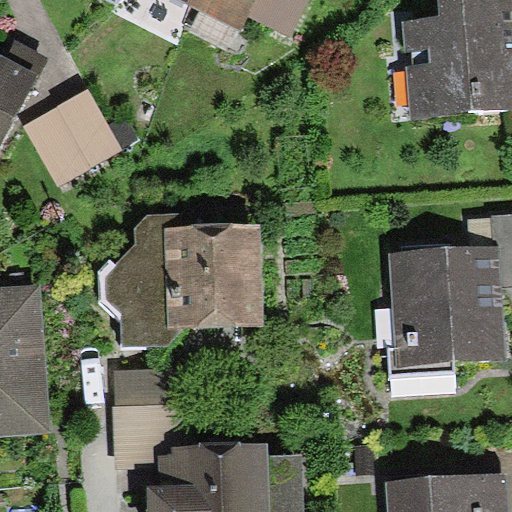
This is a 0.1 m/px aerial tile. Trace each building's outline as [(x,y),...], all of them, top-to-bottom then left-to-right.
[(315,0),(163,0),(290,57),(315,0)] [(511,3),(402,10),(409,129),(511,122),(511,3)] [(69,81),(0,51),(0,174),(24,185),(69,81)] [(291,250),(147,251),(148,359),(292,358),(291,250)] [(511,257),(407,266),(416,378),(511,370),(511,257)] [(58,296),(0,298),(0,448),(63,446),(58,296)] [(314,511),(313,461),(176,464),(176,511),(314,511)] [(511,511),(511,479),(399,489),(401,511),(511,511)]
